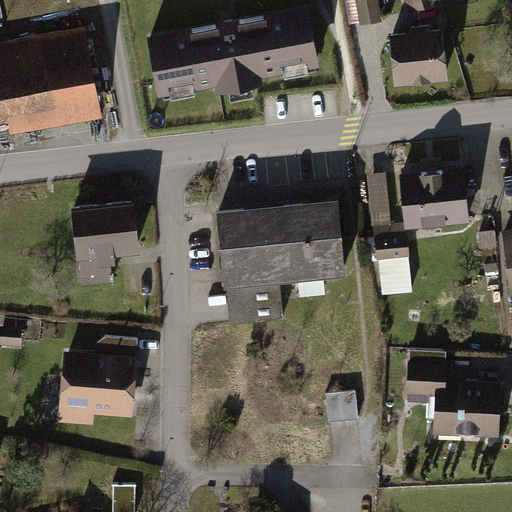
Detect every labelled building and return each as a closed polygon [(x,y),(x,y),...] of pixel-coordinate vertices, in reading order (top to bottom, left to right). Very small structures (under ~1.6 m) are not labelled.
[(372,0),(352,0),(357,25),(376,22),(372,0)] [(435,0),(401,0),(406,13),(436,1),(435,0)] [(314,5),(160,36),(174,106),(328,76),(314,5)] [(433,13),(379,19),(386,85),(441,79),(433,13)] [(96,116),(79,28),(0,42),(0,119),(5,119),(8,132),(96,116)] [(463,166),(398,173),(404,228),(469,221),(463,166)] [(383,175),(364,177),(368,218),(388,215),(383,175)] [(333,194),(208,209),(218,287),(342,272),(333,194)] [(125,199),(62,207),(68,255),(72,255),(76,288),(107,284),(103,252),(131,248),(125,199)] [(402,224),(369,228),(375,273),(408,269),(402,224)] [(511,228),(499,230),(509,300),(511,299),(511,228)] [(497,261),(481,263),(486,295),(502,293),(497,261)] [(273,282),(222,287),(227,325),(277,320),(273,282)] [(132,353),(59,348),(54,425),(89,427),(90,414),(128,417),(132,353)] [(492,435),(494,382),(444,380),(445,351),(404,350),(402,398),(432,399),(431,432),(492,435)] [(332,418),(361,416),(359,387),(330,389),(332,418)] [(116,509),(137,509),(137,479),(116,479),(116,509)]
